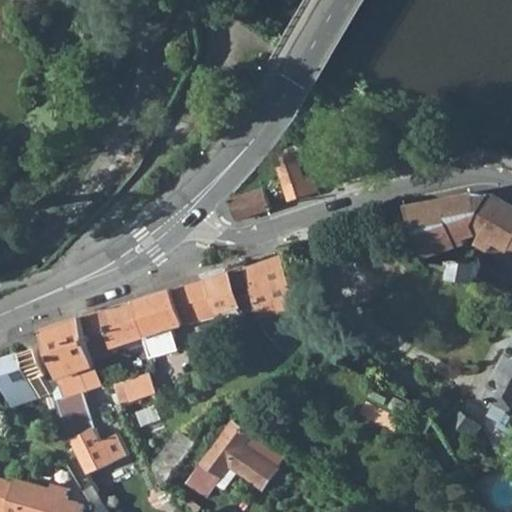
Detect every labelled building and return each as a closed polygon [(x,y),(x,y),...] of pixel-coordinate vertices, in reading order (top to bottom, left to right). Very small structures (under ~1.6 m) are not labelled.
[(278,168),(289,202),(318,193),(313,177),(305,179),(297,151),(281,156),(284,166),(278,168)] [(238,220),(272,207),(264,187),(230,199),(238,220)] [(511,204),(487,189),(480,189),(475,190),(470,192),(407,205),(405,205),(427,261),(450,252),(453,251),(468,246),(467,241),(476,237),(476,238),(477,238),(486,233),(511,248),(511,204)] [(486,233),(477,238),(476,238),(473,245),(486,253),(492,245),(507,254),(511,248),(486,233)] [(469,276),(475,262),(453,251),(450,252),(445,263),(469,276)] [(286,316),(296,310),(282,257),(246,271),(247,272),(254,302),(255,304),(259,320),(285,313),(286,316)] [(245,268),(205,279),(215,315),(220,313),(255,304),(254,302),(247,272),(246,271),(245,268)] [(215,315),(205,279),(173,289),(184,322),(215,315)] [(184,322),(173,289),(134,301),(147,337),(144,338),(151,358),(179,351),(173,328),(184,325),(184,322)] [(117,353),(116,347),(144,338),(147,337),(134,301),(118,306),(88,316),(84,318),(97,358),(117,353)] [(255,304),(220,313),(224,330),(259,320),(255,304)] [(99,363),(97,358),(84,318),(44,331),(66,399),(82,393),(86,392),(79,371),(99,363)] [(30,349),(2,354),(12,404),(40,398),(30,349)] [(511,354),(489,396),(497,400),(488,415),(499,422),(497,426),(511,434),(511,354)] [(149,373),(127,380),(134,400),(156,392),(149,373)] [(389,405),(371,395),(363,411),(395,428),(411,400),(397,392),(389,405)] [(58,402),(62,411),(86,403),(82,393),(66,399),(58,402)] [(62,411),(71,441),(87,473),(111,463),(86,403),(62,411)] [(479,429),(453,410),(440,429),(456,461),(479,429)] [(235,421),(190,483),(208,496),(230,466),(263,490),(279,469),(246,445),(254,435),(235,421)] [(195,443),(178,429),(151,467),(160,490),(195,443)] [(86,511),(89,506),(68,498),(72,489),(55,482),(54,487),(20,476),(18,483),(8,511),(86,511)] [(0,511),(8,511),(18,483),(0,477),(0,511)]
